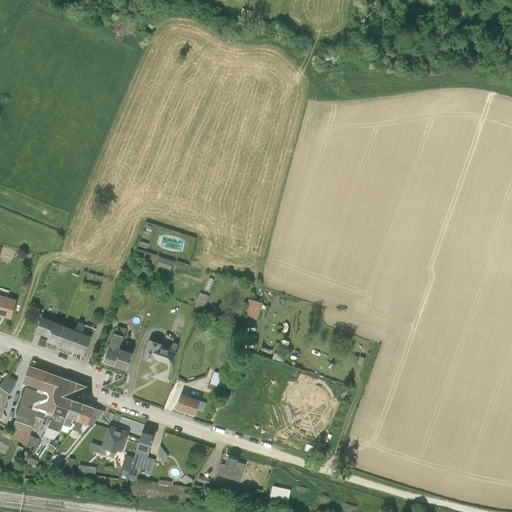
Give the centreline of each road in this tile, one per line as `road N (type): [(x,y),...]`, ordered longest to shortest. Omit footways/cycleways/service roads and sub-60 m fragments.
road 1 (residential): [(274,455),(0,360)]
road 2 (unclassified): [(416,498),(274,455)]
road 3 (track): [(329,472),(375,343)]
